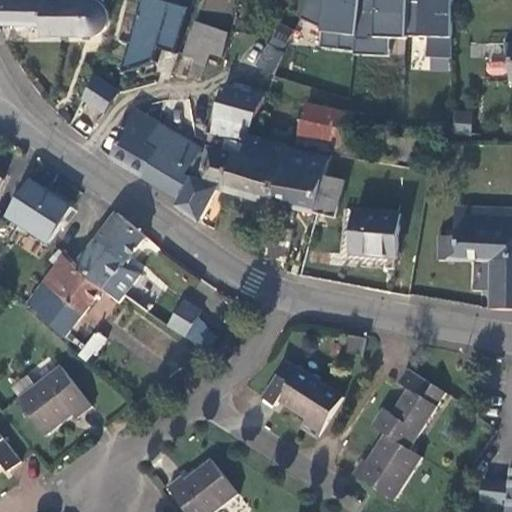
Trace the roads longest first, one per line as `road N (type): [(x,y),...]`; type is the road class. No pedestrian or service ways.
road 1 (residential): [(277,295),(222,267),(16,119)]
road 2 (residential): [(511,338),(277,295)]
road 3 (residential): [(202,403),(101,472),(0,511)]
road 4 (residential): [(202,403),(348,490)]
road 5 (residential): [(277,295),(249,357),(202,403)]
